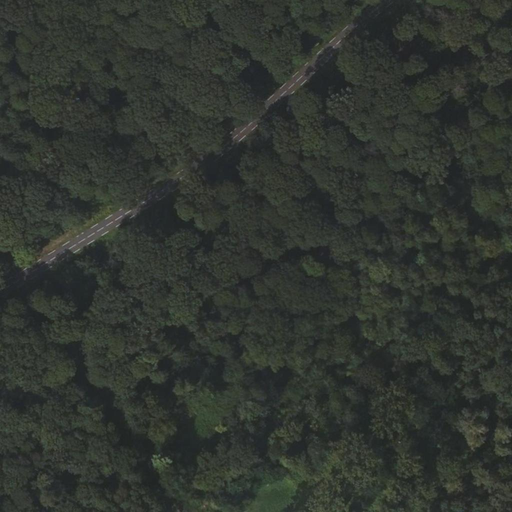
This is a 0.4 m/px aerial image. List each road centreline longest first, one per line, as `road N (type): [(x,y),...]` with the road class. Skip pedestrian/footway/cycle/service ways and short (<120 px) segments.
road 1 (tertiary): [(402,0),(283,106),(0,291)]
road 2 (unclassified): [(0,314),(42,312),(176,511)]
